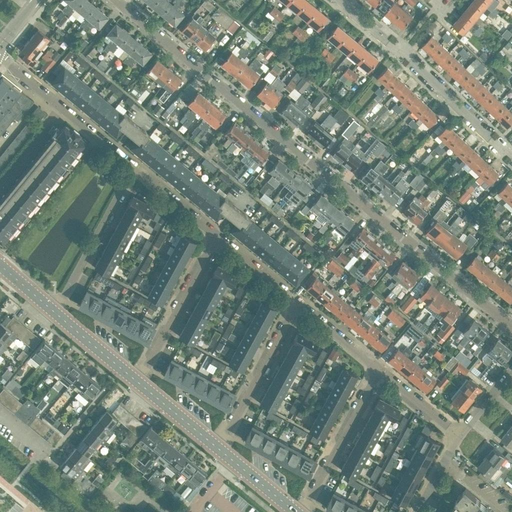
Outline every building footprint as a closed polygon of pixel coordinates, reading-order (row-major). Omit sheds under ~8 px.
[(65,13),(76,0),(63,0),(69,4),(68,7),(66,5),(62,11),(65,13)] [(80,14),(89,2),(86,0),(76,0),(65,13),(69,16),(73,11),(72,10),(73,8),(80,14)] [(156,11),(164,0),(149,0),(147,3),(156,11)] [(165,18),(179,0),(173,0),(172,2),(173,3),(172,5),(165,0),(164,0),(156,11),(165,18)] [(174,25),(183,14),(176,8),(177,7),(179,8),(183,3),(180,0),(179,0),(165,18),(174,25)] [(213,6),(205,0),(204,0),(200,4),(209,11),(213,6)] [(297,13),(306,1),(305,0),(289,0),(286,4),(297,13)] [(385,13),(394,2),(392,0),(380,0),(376,6),(385,13)] [(477,0),(473,0),(467,7),(478,16),(482,12),(486,16),(488,14),(491,11),(477,0)] [(477,0),(491,11),(494,8),(498,2),(496,0),(477,0)] [(307,21),(316,9),(306,1),(297,13),(307,21)] [(83,28),(98,10),(89,2),(80,14),(87,19),(86,21),(84,20),(79,25),(83,28)] [(393,21),(403,9),(394,2),(385,13),(393,21)] [(217,7),(210,16),(215,20),(222,11),(217,7)] [(278,11),(273,7),(268,13),(273,17),(278,11)] [(467,7),(460,16),(471,25),(476,29),(480,33),(483,30),(474,22),(478,16),(467,7)] [(317,29),(327,17),(326,17),(316,9),(307,21),(317,29)] [(403,28),(412,16),(403,9),(393,21),(403,28)] [(107,17),(98,10),(83,28),(87,31),(91,26),(89,24),(91,22),(98,28),(107,17)] [(225,29),(233,20),(222,11),(215,20),(225,29)] [(278,21),(283,15),(278,11),(273,17),(278,21)] [(188,36),(199,24),(203,19),(199,15),(195,20),(191,17),(180,30),(183,32),(184,34),(186,36),(187,35),(188,36)] [(460,16),(452,25),(463,34),(471,25),(460,16)] [(109,49),(124,31),(115,23),(106,35),(113,40),(111,43),(109,41),(105,46),(109,49)] [(196,43),(207,30),(199,24),(188,36),(191,38),(191,40),(194,42),(195,42),(196,43)] [(337,46),(346,34),(337,26),(336,25),(326,37),(337,46)] [(297,36),(302,30),(297,26),(292,32),(297,36)] [(63,33),(56,27),(54,30),(61,36),(63,33)] [(51,41),(37,29),(29,40),(40,49),(45,43),(48,45),(51,41)] [(440,44),(431,36),(433,34),(429,29),(420,38),(425,42),(422,46),(430,54),(440,44)] [(71,39),(67,36),(70,33),(67,30),(61,37),(67,43),(71,39)] [(204,50),(215,37),(207,30),(196,43),(197,43),(198,45),(200,47),(202,47),(204,50)] [(302,40),(307,34),(302,30),(297,36),(302,40)] [(123,49),(133,38),(124,31),(109,49),(112,52),(117,47),(115,45),(116,44),(123,49)] [(347,54),(357,42),(346,34),(337,46),(347,54)] [(126,64),(142,46),(133,38),(123,49),(131,55),(129,57),(127,56),(123,61),(126,64)] [(33,58),(40,49),(29,40),(20,50),(26,54),(22,59),(31,67),(36,61),(33,58)] [(357,62),(367,51),(357,42),(347,54),(357,62)] [(234,76),(245,63),(240,59),(242,56),(243,58),(253,47),(249,44),(244,50),(227,70),(234,76)] [(439,62),(448,52),(440,44),(430,54),(439,62)] [(142,64),(151,53),(142,46),(126,64),(130,67),(135,62),(133,60),(134,58),(142,64)] [(227,70),(244,50),(240,47),(236,52),(238,53),(236,56),(231,51),(220,64),(227,70)] [(91,57),(96,51),(92,48),(87,54),(91,57)] [(323,58),(328,52),(323,48),(319,54),(323,58)] [(457,61),(466,51),(463,48),(454,57),(448,52),(439,62),(448,71),(457,61)] [(268,49),(263,54),(267,57),(271,52),(268,49)] [(367,71),(377,59),(367,51),(357,62),(367,71)] [(464,59),(469,54),(466,51),(448,71),(456,79),(470,64),(464,59)] [(241,81),(258,61),(257,61),(262,55),(259,52),(250,63),(252,65),(249,67),(245,63),(234,76),(241,81)] [(328,62),(333,57),(328,52),(323,58),(328,62)] [(49,57),(45,53),(41,57),(46,61),(49,57)] [(84,60),(79,55),(75,59),(81,64),(84,60)] [(101,66),(106,60),(102,57),(97,63),(101,66)] [(150,82),(164,65),(163,65),(163,63),(161,61),(159,61),(156,59),(145,72),(145,71),(142,75),(150,82)] [(81,64),(80,64),(86,69),(89,65),(84,60),(81,64)] [(261,64),(258,61),(241,81),(248,87),(262,70),(259,67),(261,64)] [(59,62),(51,71),(56,75),(51,82),(60,89),(72,74),(59,62)] [(475,69),(470,64),(456,79),(464,87),(474,77),(478,72),(475,69)] [(162,85),(172,72),(171,71),(171,70),(168,68),(167,68),(164,65),(150,82),(154,79),(162,85)] [(279,69),(274,65),(267,72),(273,77),(279,69)] [(385,85),(395,75),(386,67),(376,77),(385,85)] [(347,78),(352,72),(347,68),(342,74),(347,78)] [(101,73),(95,69),(92,73),(97,77),(101,73)] [(162,101),(180,79),(178,77),(177,75),(175,73),(174,73),(172,72),(162,85),(166,89),(158,98),(162,101)] [(352,82),(357,76),(352,72),(347,78),(352,82)] [(107,78),(101,73),(97,77),(103,82),(107,78)] [(72,74),(60,89),(68,96),(81,81),(72,74)] [(393,94),(403,83),(395,75),(385,85),(393,94)] [(17,121),(33,102),(15,87),(5,78),(2,76),(0,77),(0,116),(9,124),(14,118),(17,121)] [(301,92),(309,82),(302,77),(300,76),(297,80),(298,82),(294,87),(301,92)] [(264,100),(280,80),(276,77),(270,84),(266,81),(256,93),(264,100)] [(474,77),(464,87),(473,95),(482,84),(474,77)] [(290,92),(297,83),(291,78),(284,87),(290,92)] [(271,106),(282,94),(278,91),(284,84),(280,80),(264,100),(271,106)] [(81,81),(68,96),(76,103),(89,88),(81,81)] [(118,87),(112,82),(109,86),(114,91),(118,87)] [(402,102),(412,92),(403,83),(393,94),(402,102)] [(481,103),(491,93),(482,84),(473,95),(481,103)] [(137,98),(142,91),(134,85),(129,91),(137,98)] [(123,91),(118,87),(114,91),(120,96),(123,91)] [(89,88),(76,103),(85,110),(97,94),(89,88)] [(141,101),(149,92),(145,88),(142,91),(137,98),(141,101)] [(187,118),(204,97),(197,91),(187,104),(192,108),(190,111),(188,109),(184,115),(187,118)] [(316,110),(326,97),(320,92),(310,105),(316,110)] [(410,110),(420,100),(412,92),(402,102),(410,110)] [(490,111),(500,101),(491,93),(481,103),(490,111)] [(97,94),(85,110),(93,117),(106,101),(97,94)] [(288,119),(305,98),(300,95),(296,100),(298,103),(295,106),(289,100),(279,112),(280,113),(281,114),(283,116),(285,116),(288,119)] [(134,100),(129,96),(125,100),(131,105),(134,100)] [(201,116),(211,103),(204,97),(187,118),(182,124),(186,127),(195,115),(194,114),(196,112),(201,116)] [(296,126),(306,115),(299,109),(302,106),(304,108),(309,102),(305,98),(288,119),(291,121),(291,123),(294,125),(295,125),(296,126)] [(419,118),(429,108),(420,100),(410,110),(419,118)] [(106,101),(93,117),(101,124),(114,108),(106,101)] [(498,119),(508,109),(500,101),(490,111),(498,119)] [(156,115),(163,107),(158,103),(151,111),(156,115)] [(201,129),(218,109),(211,103),(201,116),(206,120),(204,122),(202,121),(197,126),(201,129)] [(394,111),(398,106),(395,103),(383,115),(387,118),(394,111)] [(39,120),(45,113),(37,106),(31,114),(39,120)] [(114,108),(101,124),(110,131),(123,114),(122,115),(114,108)] [(341,121),(347,114),(339,108),(335,113),(332,117),(336,120),(337,118),(341,121)] [(428,126),(437,116),(429,108),(419,118),(415,122),(411,127),(414,130),(422,121),(428,126)] [(215,127),(225,115),(218,109),(201,129),(197,134),(193,139),(197,142),(209,127),(207,125),(209,123),(215,127)] [(507,128),(511,122),(511,112),(508,109),(498,119),(507,128)] [(332,117),(335,113),(331,111),(325,118),(332,124),(336,120),(332,117)] [(123,114),(110,131),(115,135),(121,129),(125,132),(128,134),(136,125),(132,121),(123,114)] [(0,134),(9,124),(0,116),(0,134)] [(322,148),(332,136),(328,132),(330,130),(329,129),(332,124),(325,118),(321,123),(323,124),(325,126),(313,140),(317,143),(317,144),(320,147),(321,146),(322,148)] [(343,132),(348,136),(358,124),(353,119),(343,132)] [(313,140),(325,126),(323,124),(321,127),(314,120),(304,132),(305,133),(305,135),(308,137),(309,136),(313,140)] [(30,137),(37,128),(28,121),(21,130),(30,137)] [(227,148),(243,129),(234,122),(224,134),(229,138),(223,145),(227,148)] [(165,128),(159,123),(156,127),(162,132),(165,128)] [(0,240),(1,242),(84,141),(65,125),(0,203),(0,240)] [(128,134),(131,137),(135,140),(130,147),(135,152),(149,135),(141,128),(136,125),(128,134)] [(445,143),(455,133),(446,125),(436,135),(445,143)] [(241,148),(251,136),(243,129),(227,148),(222,154),(226,157),(235,147),(233,145),(234,143),(241,148)] [(30,137),(21,130),(17,135),(26,142),(30,137)] [(177,135),(171,131),(168,135),(174,139),(177,135)] [(454,151),(463,141),(455,133),(445,143),(454,151)] [(26,142),(17,135),(13,140),(22,147),(26,142)] [(149,136),(149,135),(135,152),(144,159),(156,143),(148,137),(149,136)] [(183,140),(177,135),(174,139),(179,144),(183,140)] [(244,163),(260,144),(251,136),(241,148),(242,149),(239,152),(244,156),(240,160),(244,163)] [(340,162),(351,150),(345,145),(349,141),(345,137),(331,154),(335,158),(335,159),(338,161),(339,161),(340,162)] [(372,153),(381,142),(375,138),(367,149),(372,153)] [(22,147),(13,140),(9,144),(18,152),(22,147)] [(222,154),(216,149),(219,146),(213,141),(205,151),(217,160),(222,154)] [(462,159),(472,149),(463,141),(454,151),(462,159)] [(376,157),(385,146),(381,142),(372,153),(376,157)] [(165,150),(156,143),(144,159),(152,166),(165,150)] [(18,152),(9,144),(5,149),(14,156),(18,152)] [(194,149),(188,144),(185,149),(190,153),(194,149)] [(259,163),(269,151),(260,144),(244,163),(245,163),(234,176),(238,179),(249,166),(248,166),(252,161),(250,159),(252,157),(259,163)] [(432,156),(436,152),(441,147),(438,144),(429,153),(432,156)] [(14,156),(5,149),(2,154),(10,161),(14,156)] [(200,154),(194,149),(190,153),(196,158),(200,154)] [(472,149),(462,159),(458,164),(454,168),(450,172),(453,175),(465,162),(471,168),(481,157),(472,149)] [(173,157),(165,150),(152,166),(160,173),(173,157)] [(350,170),(364,154),(360,150),(356,154),(351,150),(340,162),(342,163),(342,165),(344,167),(346,166),(350,170)] [(393,160),(397,155),(393,152),(389,157),(393,160)] [(10,161),(2,154),(0,155),(0,160),(7,166),(10,161)] [(181,164),(173,157),(160,173),(169,179),(181,164)] [(479,175),(489,165),(481,157),(471,168),(479,175)] [(211,163),(205,158),(201,162),(207,167),(211,163)] [(215,163),(224,170),(227,166),(219,159),(217,161),(215,163)] [(262,193),(268,187),(285,166),(282,163),(282,162),(280,160),(279,160),(278,160),(274,164),(269,160),(264,167),(268,171),(272,175),(259,191),(262,193)] [(364,181),(367,184),(383,163),(380,161),(373,168),(369,165),(359,177),(359,178),(360,179),(363,182),(364,181)] [(216,167),(211,163),(207,167),(213,171),(216,167)] [(375,191),(385,179),(380,174),(387,166),(383,163),(367,184),(369,186),(369,187),(372,190),(374,189),(375,191)] [(190,171),(181,164),(169,179),(177,186),(190,171)] [(488,184),(498,173),(489,165),(479,175),(475,180),(471,184),(467,188),(470,191),(474,187),(478,183),(479,184),(484,180),(488,184)] [(227,166),(224,170),(233,177),(236,173),(227,166)] [(284,185),(294,173),(293,172),(293,170),(290,168),(289,169),(285,166),(268,187),(271,190),(279,181),(284,185)] [(198,178),(190,171),(177,186),(185,193),(198,178)] [(227,176),(222,172),(218,176),(224,180),(227,176)] [(413,187),(422,176),(417,172),(408,183),(413,187)] [(285,202),(303,180),(299,177),(299,176),(297,174),(295,174),(294,173),(284,185),(289,189),(282,199),(282,200),(285,202)] [(384,198),(401,178),(397,175),(393,179),(395,180),(392,184),(385,179),(375,191),(377,192),(377,194),(380,196),(381,196),(384,198)] [(233,181),(227,176),(224,180),(230,185),(233,181)] [(206,185),(198,178),(185,193),(194,200),(206,185)] [(392,204),(402,192),(406,186),(402,183),(404,180),(401,178),(384,198),(386,200),(386,201),(389,204),(391,203),(392,204)] [(295,205),(310,186),(310,184),(304,179),(303,180),(285,202),(280,208),(283,211),(291,201),(295,205)] [(497,209),(501,205),(505,200),(511,193),(511,187),(506,182),(497,192),(502,198),(498,202),(494,206),(497,209)] [(215,191),(206,185),(194,200),(202,207),(215,191)] [(416,224),(422,216),(426,211),(421,207),(424,204),(425,205),(429,201),(428,201),(437,190),(434,187),(425,198),(408,218),(409,219),(410,220),(412,222),(414,222),(416,224)] [(215,191),(202,207),(210,214),(224,197),(223,198),(215,191)] [(271,201),(263,194),(259,198),(268,205),(271,201)] [(317,214),(328,201),(327,200),(327,199),(324,196),(323,197),(320,194),(312,203),(309,200),(300,211),(304,215),(310,208),(317,214)] [(408,218),(425,198),(424,198),(425,197),(424,196),(424,197),(421,194),(417,198),(414,196),(408,203),(406,201),(404,205),(406,206),(401,212),(402,214),(403,215),(405,217),(407,217),(408,218)] [(132,196),(127,206),(146,217),(152,207),(132,196)] [(232,204),(224,197),(210,214),(216,219),(222,212),(226,215),(229,218),(237,208),(232,204)] [(336,208),(333,205),(333,204),(330,202),(329,202),(328,201),(317,214),(314,218),(322,224),(325,221),(336,208)] [(267,209),(262,204),(258,208),(264,213),(267,209)] [(279,208),(275,204),(271,208),(276,212),(279,208)] [(146,217),(127,206),(127,207),(121,218),(134,226),(141,214),(146,217)] [(229,218),(232,220),(236,223),(230,230),(236,235),(250,219),(241,212),(239,210),(237,208),(229,218)] [(334,228),(344,214),(343,214),(343,212),(340,210),(339,210),(336,208),(329,216),(325,221),(334,228)] [(432,239),(443,226),(439,223),(446,215),(439,208),(430,218),(434,221),(424,232),(432,239)] [(278,218),(273,213),(269,217),(275,222),(278,218)] [(342,235),(353,221),(350,219),(349,218),(347,215),(345,215),(344,214),(334,228),(342,235)] [(159,215),(156,222),(160,224),(164,218),(159,215)] [(128,238),(134,226),(121,218),(114,231),(128,238)] [(250,219),(236,235),(244,242),(257,227),(249,220),(250,219)] [(277,219),(274,223),(280,228),(283,224),(277,219)] [(449,225),(446,228),(443,226),(432,239),(440,245),(453,229),(457,224),(453,220),(449,225)] [(157,231),(160,224),(156,222),(152,228),(157,231)] [(321,233),(326,227),(323,224),(318,230),(321,233)] [(265,233),(257,227),(244,242),(253,249),(265,233)] [(295,232),(289,227),(286,231),(292,236),(295,232)] [(351,257),(353,255),(370,234),(362,228),(350,242),(349,244),(350,245),(354,248),(348,255),(351,257)] [(458,238),(454,234),(456,231),(453,229),(440,245),(447,251),(458,238)] [(121,250),(128,238),(114,231),(108,243),(121,250)] [(161,240),(164,234),(159,231),(156,238),(161,240)] [(301,236),(295,232),(292,236),(297,240),(301,236)] [(274,240),(265,233),(253,249),(261,256),(274,240)] [(455,258),(465,247),(468,249),(476,239),(468,233),(462,241),(458,238),(447,251),(455,258)] [(369,252),(378,241),(370,234),(353,255),(357,258),(364,249),(369,252)] [(194,242),(181,235),(174,247),(188,255),(194,242)] [(161,240),(156,238),(152,244),(157,247),(161,240)] [(146,240),(142,246),(147,249),(151,242),(146,240)] [(282,247),(274,240),(261,256),(269,263),(282,247)] [(327,250),(331,246),(324,240),(320,244),(327,250)] [(312,245),(306,241),(303,245),(308,249),(312,245)] [(364,274),(386,248),(378,241),(369,252),(373,256),(361,272),(364,274)] [(114,262),(121,250),(108,243),(101,255),(114,262)] [(317,250),(312,245),(308,249),(314,254),(317,250)] [(144,255),(147,249),(142,246),(139,252),(144,255)] [(174,247),(167,260),(181,267),(188,255),(174,247)] [(290,254),(282,247),(269,263),(278,270),(290,254)] [(385,266),(394,255),(395,254),(386,248),(364,274),(362,277),(366,280),(380,262),(385,266)] [(491,258),(495,253),(492,250),(487,255),(491,258)] [(494,261),(499,256),(495,253),(491,258),(494,261)] [(299,261),(290,254),(278,270),(286,276),(299,261)] [(108,275),(114,262),(101,255),(94,267),(108,275)] [(151,258),(146,255),(143,262),(147,264),(151,258)] [(349,260),(343,255),(340,259),(346,264),(349,260)] [(477,275),(485,265),(474,256),(466,267),(477,275)] [(181,267),(167,260),(161,272),(174,279),(181,267)] [(331,260),(326,266),(334,273),(340,267),(331,260)] [(307,268),(299,261),(286,276),(295,284),(307,268)] [(391,290),(410,268),(408,266),(407,265),(405,263),(403,262),(402,261),(398,265),(396,264),(388,272),(391,274),(390,275),(396,280),(394,283),(391,281),(386,286),(391,290)] [(147,264),(143,262),(139,268),(144,271),(147,264)] [(133,264),(129,270),(134,273),(138,266),(133,264)] [(352,273),(356,268),(352,264),(348,270),(352,273)] [(231,286),(237,276),(217,265),(211,275),(231,286)] [(487,284),(496,274),(485,265),(477,275),(487,284)] [(340,267),(334,273),(338,276),(343,270),(340,267)] [(414,280),(418,275),(416,273),(416,272),(413,270),(412,269),(410,268),(391,290),(395,294),(400,289),(400,288),(402,285),(408,289),(415,281),(414,280)] [(129,270),(126,277),(131,279),(134,273),(129,270)] [(174,279),(161,272),(154,284),(168,291),(174,279)] [(132,280),(137,283),(141,277),(136,274),(132,280)] [(498,292),(506,282),(496,274),(487,284),(498,292)] [(231,286),(211,275),(212,276),(205,287),(219,295),(225,283),(231,286)] [(315,296),(326,283),(322,280),(321,282),(315,277),(305,288),(306,289),(307,288),(312,292),(311,293),(315,296)] [(111,286),(114,282),(108,278),(105,283),(111,286)] [(427,303),(437,290),(428,281),(425,285),(427,287),(419,296),(427,303)] [(118,290),(120,285),(114,282),(111,286),(118,290)] [(356,291),(362,285),(359,282),(357,284),(353,289),(356,291)] [(511,297),(511,287),(506,282),(498,292),(509,302),(511,297)] [(242,292),(246,285),(241,283),(237,289),(242,292)] [(324,304),(335,290),(332,287),(330,289),(325,285),(326,283),(315,296),(316,295),(321,300),(320,301),(324,304)] [(168,291),(154,284),(147,296),(161,304),(168,291)] [(212,307),(219,295),(205,287),(199,299),(212,307)] [(242,292),(237,289),(234,296),(239,298),(242,292)] [(333,312),(345,298),(341,295),(335,290),(324,304),(325,303),(331,308),(330,308),(333,312)] [(434,309),(445,296),(437,290),(427,303),(434,309)] [(96,314),(104,300),(86,291),(79,305),(96,314)] [(136,300),(139,295),(133,292),(130,297),(136,300)] [(143,303),(145,299),(139,295),(136,300),(143,303)] [(406,313),(416,300),(410,295),(400,308),(406,313)] [(442,315),(453,302),(445,296),(434,309),(442,315)] [(375,307),(380,300),(376,297),(371,304),(375,307)] [(343,319),(354,306),(350,303),(349,304),(343,300),(345,298),(333,312),(334,312),(334,311),(340,315),(339,316),(343,319)] [(206,319),(212,307),(199,299),(192,312),(206,319)] [(247,301),(242,299),(238,305),(243,308),(247,301)] [(109,321),(116,307),(104,300),(96,314),(109,321)] [(155,310),(158,306),(151,302),(149,307),(155,310)] [(268,322),(275,309),(262,302),(255,314),(268,322)] [(448,323),(461,309),(453,302),(442,315),(445,318),(442,321),(446,325),(442,329),(441,328),(436,334),(437,335),(435,338),(440,343),(453,327),(448,323)] [(243,308),(238,305),(235,312),(240,314),(243,308)] [(352,327),(363,313),(360,310),(358,312),(353,308),(354,306),(343,319),(344,318),(349,323),(348,324),(352,327)] [(121,328),(129,314),(116,307),(109,321),(121,328)] [(229,316),(232,309),(228,307),(224,313),(229,316)] [(391,309),(386,316),(390,319),(395,313),(391,309)] [(428,317),(432,312),(427,309),(424,314),(428,317)] [(199,331),(206,319),(192,312),(186,324),(199,331)] [(229,316),(224,313),(221,320),(225,322),(229,316)] [(361,335),(372,321),(369,318),(363,313),(352,327),(353,326),(358,331),(358,332),(361,335)] [(395,313),(390,319),(393,322),(399,327),(404,320),(395,313)] [(134,335),(141,321),(129,314),(121,328),(134,335)] [(268,322),(255,314),(248,326),(262,334),(268,322)] [(9,331),(18,321),(13,317),(4,327),(9,331)] [(463,346),(480,325),(473,319),(467,325),(462,321),(456,328),(453,332),(458,336),(462,332),(466,335),(464,338),(463,337),(456,345),(460,348),(462,345),(463,346)] [(14,334),(22,324),(18,321),(9,331),(14,334)] [(146,341),(154,327),(141,321),(134,335),(146,341)] [(370,342),(383,327),(379,324),(378,326),(372,321),(361,335),(363,334),(368,338),(367,339),(370,342)] [(12,341),(16,336),(14,334),(9,331),(4,327),(0,322),(0,338),(9,346),(13,341),(12,341)] [(230,332),(233,326),(229,323),(225,329),(230,332)] [(18,338),(26,328),(22,324),(14,334),(16,336),(18,338)] [(192,344),(199,331),(186,324),(179,336),(192,344)] [(408,337),(415,328),(410,325),(403,334),(408,337)] [(476,344),(483,336),(487,331),(480,325),(463,346),(466,349),(471,343),(470,342),(471,340),(476,344)] [(262,334),(248,326),(242,338),(255,346),(262,334)] [(380,350),(391,336),(387,333),(386,335),(380,331),(383,327),(370,342),(371,342),(372,341),(377,346),(376,347),(380,350)] [(23,342),(31,332),(26,328),(18,338),(23,342)] [(230,332),(225,329),(221,336),(226,339),(230,332)] [(216,340),(219,334),(214,331),(211,338),(216,340)] [(27,346),(35,336),(31,332),(23,342),(27,346)] [(317,343),(298,332),(292,342),(312,353),(317,343)] [(32,349),(40,339),(35,336),(27,346),(32,349)] [(9,346),(0,338),(0,345),(5,350),(9,346)] [(212,347),(216,340),(211,338),(207,344),(212,347)] [(255,346),(242,338),(235,351),(249,358),(255,346)] [(487,366),(504,344),(497,338),(486,351),(486,352),(481,358),(484,360),(482,362),(487,366)] [(40,364),(53,347),(44,339),(30,356),(40,364)] [(220,351),(223,344),(218,342),(215,348),(220,351)] [(292,342),(293,343),(286,354),(300,362),(306,350),(312,353),(292,342)] [(506,361),(510,357),(508,355),(511,350),(504,344),(487,366),(480,373),(477,370),(474,374),(481,380),(497,361),(501,363),(504,359),(506,361)] [(191,353),(194,348),(188,345),(185,349),(191,353)] [(476,353),(481,347),(478,345),(473,351),(476,353)] [(53,366),(62,355),(53,347),(40,364),(38,365),(43,368),(48,362),(53,366)] [(397,368),(408,354),(411,351),(406,347),(401,352),(397,348),(387,360),(388,360),(388,359),(394,364),(393,365),(397,368)] [(198,356),(200,351),(194,348),(191,353),(198,356)] [(333,348),(328,357),(334,360),(339,351),(333,348)] [(24,358),(27,355),(22,350),(19,354),(24,358)] [(326,352),(322,350),(318,356),(323,359),(326,352)] [(249,358),(235,351),(228,363),(242,371),(249,358)] [(21,362),(24,358),(19,354),(15,358),(21,362)] [(300,362),(286,354),(280,366),(293,374),(300,362)] [(406,375),(415,364),(416,364),(420,358),(417,355),(412,361),(407,356),(408,354),(397,368),(398,367),(403,371),(402,372),(406,375)] [(62,374),(72,362),(62,355),(53,366),(49,370),(54,374),(57,370),(62,374)] [(470,370),(479,359),(475,356),(474,355),(465,366),(470,370)] [(323,359),(318,356),(315,362),(319,365),(323,359)] [(448,370),(457,360),(452,356),(443,366),(448,370)] [(216,366),(219,362),(213,358),(210,363),(216,366)] [(176,380),(184,367),(171,360),(163,373),(176,380)] [(464,367),(456,361),(448,370),(453,374),(457,369),(464,375),(468,370),(464,367)] [(67,386),(68,385),(81,370),(72,362),(62,374),(58,379),(67,386)] [(223,370),(225,365),(219,362),(216,366),(223,370)] [(415,383),(426,369),(423,366),(421,368),(416,364),(415,364),(406,375),(407,375),(412,379),(411,380),(415,383)] [(293,374),(280,366),(273,379),(287,386),(293,374)] [(322,366),(319,372),(324,375),(327,368),(322,366)] [(189,387),(196,373),(184,367),(176,380),(189,387)] [(235,377),(238,372),(231,368),(229,373),(235,377)] [(12,373),(6,369),(3,372),(9,377),(12,373)] [(342,369),(336,381),(349,389),(356,376),(342,369)] [(425,391),(436,377),(432,374),(430,376),(425,372),(427,370),(426,369),(415,383),(416,383),(416,382),(421,386),(421,387),(425,391)] [(81,389),(90,378),(81,370),(68,385),(72,389),(75,385),(81,389)] [(9,377),(3,372),(0,376),(5,381),(9,377)] [(320,381),(324,375),(319,372),(315,379),(320,381)] [(201,394),(209,380),(196,373),(189,387),(201,394)] [(313,376),(308,374),(305,380),(310,383),(313,376)] [(441,389),(448,380),(443,376),(436,385),(441,389)] [(84,405),(100,385),(90,378),(81,389),(78,393),(75,397),(84,405)] [(476,394),(481,388),(469,378),(467,380),(466,379),(458,388),(470,398),(475,393),(476,394)] [(287,386),(273,379),(266,391),(280,398),(287,386)] [(214,401),(221,387),(209,380),(201,394),(214,401)] [(310,383),(305,380),(301,387),(306,389),(310,383)] [(343,401),(349,389),(336,381),(329,393),(343,401)] [(14,394),(19,389),(15,385),(10,391),(14,394)] [(227,408),(234,394),(221,387),(214,401),(227,408)] [(466,404),(470,398),(458,388),(460,390),(455,395),(453,394),(450,398),(452,399),(451,400),(462,410),(467,405),(466,404)] [(18,397),(23,392),(19,389),(14,394),(18,397)] [(309,390),(306,396),(311,399),(314,393),(309,390)] [(280,398),(266,391),(260,403),(273,411),(280,398)] [(0,402),(4,406),(12,396),(7,393),(0,401),(0,402)] [(336,413),(343,401),(329,393),(322,405),(336,413)] [(9,410),(17,400),(12,396),(4,406),(9,410)] [(307,406),(311,399),(306,396),(302,403),(307,406)] [(300,401),(295,398),(292,405),(297,407),(300,401)] [(378,399),(373,408),(393,419),(398,409),(378,399)] [(14,413),(21,404),(17,400),(9,410),(14,413)] [(23,421),(35,406),(32,403),(27,409),(26,408),(18,417),(23,421)] [(18,417),(26,408),(21,404),(14,413),(18,417)] [(115,418),(123,408),(119,404),(111,414),(115,418)] [(297,407),(292,405),(288,411),(293,414),(297,407)] [(329,425),(336,413),(322,405),(316,418),(329,425)] [(28,425),(36,416),(35,415),(39,410),(35,406),(23,421),(28,425)] [(120,421),(128,412),(123,408),(115,418),(117,419),(120,421)] [(393,420),(393,419),(373,408),(373,409),(367,421),(381,428),(387,417),(393,420)] [(300,418),(304,411),(299,409),(296,415),(300,418)] [(117,419),(115,418),(111,414),(106,410),(98,419),(109,429),(117,419)] [(124,425),(132,415),(128,412),(120,421),(124,425)] [(275,415),(269,412),(266,416),(272,420),(275,415)] [(51,425),(56,419),(50,415),(46,420),(51,425)] [(129,429),(137,419),(132,415),(124,425),(129,429)] [(281,418),(275,415),(272,420),(278,423),(281,418)] [(32,429),(40,420),(36,416),(28,425),(32,429)] [(403,416),(399,423),(404,425),(407,419),(403,416)] [(322,438),(329,425),(316,418),(309,430),(322,438)] [(55,428),(60,423),(56,419),(51,425),(55,428)] [(112,431),(109,429),(98,419),(90,428),(102,438),(106,432),(109,435),(112,431)] [(133,432),(141,423),(137,419),(129,429),(133,432)] [(37,433),(45,423),(40,420),(32,429),(37,433)] [(374,440),(381,428),(367,421),(360,433),(374,440)] [(42,437),(49,427),(45,423),(37,433),(42,437)] [(138,436),(146,427),(141,423),(133,432),(138,436)] [(400,432),(404,425),(399,423),(395,429),(400,432)] [(300,429),(293,425),(291,430),(297,433),(300,429)] [(46,440),(54,431),(49,427),(42,437),(46,440)] [(150,446),(159,435),(150,427),(137,442),(141,446),(144,442),(150,446)] [(265,434),(252,427),(244,440),(257,447),(265,434)] [(102,438),(90,428),(82,438),(83,438),(94,447),(98,442),(102,445),(105,441),(101,438),(102,438)] [(306,432),(300,429),(297,433),(303,437),(306,432)] [(511,431),(509,429),(501,439),(511,447),(511,431)] [(51,444),(59,435),(54,431),(46,440),(51,444)] [(408,435),(404,432),(400,439),(405,441),(408,435)] [(367,452),(374,440),(360,433),(354,445),(367,452)] [(412,446),(417,449),(417,448),(431,455),(437,443),(419,433),(412,446)] [(277,441),(265,434),(257,447),(257,448),(269,454),(277,441)] [(159,454),(169,442),(159,435),(150,446),(146,451),(149,454),(153,449),(159,454)] [(319,439),(312,435),(310,440),(316,444),(319,439)] [(131,440),(126,436),(123,440),(128,444),(131,440)] [(97,449),(94,447),(83,438),(75,447),(86,456),(91,451),(94,453),(97,449)] [(405,441),(400,439),(396,445),(401,448),(405,441)] [(128,444),(123,440),(119,444),(124,448),(128,444)] [(389,440),(386,447),(391,450),(394,443),(389,440)] [(289,447),(277,441),(269,454),(282,461),(289,447)] [(168,462),(178,450),(169,442),(159,454),(168,462)] [(361,465),(367,452),(354,445),(347,457),(361,465)] [(82,469),(90,459),(86,456),(75,447),(67,456),(82,469)] [(302,454),(289,447),(282,461),(294,468),(302,454)] [(387,456),(391,450),(386,447),(382,453),(387,456)] [(417,448),(417,449),(410,460),(424,468),(431,455),(417,448)] [(498,467),(505,457),(494,448),(486,457),(498,467)] [(174,473),(177,469),(187,458),(178,450),(168,462),(165,466),(174,473)] [(116,459),(110,454),(107,458),(113,463),(116,459)] [(315,461),(302,454),(294,468),(307,475),(315,461)] [(82,469),(67,456),(60,465),(59,466),(64,469),(60,474),(71,483),(82,469)] [(134,466),(138,461),(134,457),(130,463),(134,466)] [(354,477),(361,465),(347,457),(340,470),(354,477)] [(395,459),(390,457),(387,463),(392,466),(395,459)] [(507,474),(502,470),(498,467),(486,457),(478,467),(482,470),(478,475),(486,481),(490,476),(494,480),(499,474),(504,478),(507,474)] [(113,463),(107,458),(104,462),(109,466),(113,463)] [(187,477),(197,465),(187,458),(177,469),(174,473),(178,477),(181,473),(187,477)] [(424,468),(410,460),(404,472),(417,480),(424,468)] [(138,469),(142,464),(138,461),(134,466),(138,469)] [(392,466),(387,463),(383,469),(388,472),(392,466)] [(197,484),(206,473),(197,465),(187,477),(183,482),(187,485),(191,480),(197,484)] [(376,465),(373,471),(378,474),(381,467),(376,465)] [(374,480),(378,474),(373,471),(369,478),(374,480)] [(417,480),(404,472),(397,484),(411,492),(417,480)] [(100,483),(103,479),(97,474),(94,478),(100,483)] [(385,478),(380,475),(377,482),(381,484),(385,478)] [(100,483),(94,478),(91,482),(97,487),(100,483)] [(154,487),(159,481),(154,478),(150,483),(154,487)] [(356,481),(350,478),(347,483),(353,486),(356,481)] [(362,485),(356,481),(353,486),(359,490),(362,485)] [(175,491),(166,483),(162,489),(171,496),(175,491)] [(411,492),(397,484),(390,497),(404,504),(411,492)] [(491,511),(481,504),(480,502),(481,501),(466,488),(455,501),(459,505),(458,506),(453,511),(471,511),(477,505),(479,507),(480,508),(476,511),(491,511)] [(185,499),(175,491),(171,496),(180,504),(185,499)] [(381,495),(374,492),(372,496),(378,500),(381,495)] [(339,511),(346,500),(333,493),(325,507),(333,511),(339,511)] [(387,498),(381,495),(378,500),(384,503),(387,498)] [(355,511),(358,507),(346,500),(339,511),(355,511)] [(400,505),(393,502),(391,507),(397,510),(400,505)]
